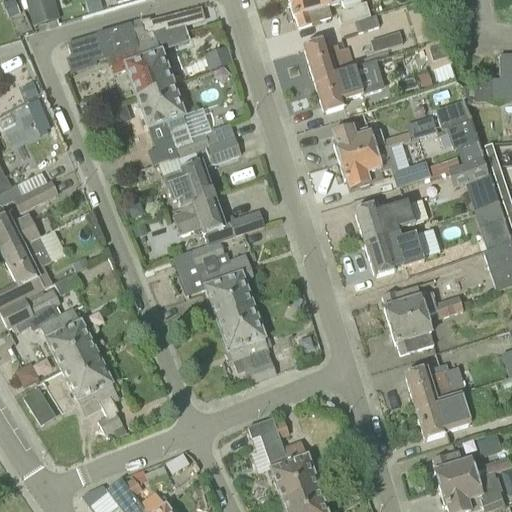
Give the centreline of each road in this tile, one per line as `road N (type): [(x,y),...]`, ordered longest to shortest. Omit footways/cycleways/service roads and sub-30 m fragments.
road 1 (residential): [(195,432),(49,72),(57,36),(195,0)]
road 2 (residential): [(347,370),(231,0)]
road 3 (residential): [(195,432),(347,370)]
road 4 (residential): [(49,498),(77,477),(195,432)]
road 5 (residential): [(391,511),(347,370)]
